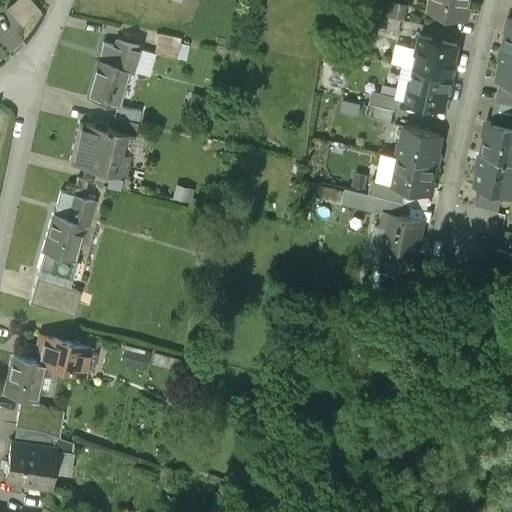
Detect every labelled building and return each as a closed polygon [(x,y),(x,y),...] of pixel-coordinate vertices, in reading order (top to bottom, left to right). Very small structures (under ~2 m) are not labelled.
[(31,0),(15,0),(7,8),(23,25),(41,10),(31,0)] [(468,0),(432,0),(430,13),(465,20),(468,0)] [(404,9),(381,5),(379,17),(401,21),(404,9)] [(379,17),(376,16),(373,29),(399,34),(401,21),(379,17)] [(511,18),(508,17),(502,47),(504,47),(511,48),(511,18)] [(457,45),(419,37),(416,55),(419,55),(416,69),(453,76),(456,61),(454,60),(457,45)] [(140,47),(117,41),(111,64),(129,69),(134,70),(140,47)] [(511,48),(504,47),(498,78),(502,78),(511,80),(511,48)] [(88,97),(119,105),(129,69),(111,64),(98,61),(88,97)] [(453,76),(416,69),(414,83),(411,83),(407,102),(445,109),(448,92),(450,91),(453,76)] [(511,80),(502,78),(498,100),(511,103),(511,80)] [(399,100),(375,96),(373,106),(397,111),(399,100)] [(511,103),(498,100),(496,113),(511,116),(511,103)] [(140,121),(116,116),(113,127),(138,133),(140,121)] [(113,127),(83,120),(74,161),(127,173),(131,153),(126,151),(130,134),(137,136),(138,133),(113,127)] [(482,153),(487,154),(511,159),(511,126),(492,122),(490,135),(486,135),(482,153)] [(440,133),(406,126),(403,143),(401,142),(398,155),(434,163),(440,133)] [(511,159),(487,154),(484,164),(480,163),(476,182),(480,183),(504,189),(510,190),(511,181),(511,159)] [(434,163),(398,155),(392,184),(430,192),(431,189),(429,189),(434,163)] [(87,178),(77,176),(73,192),(82,195),(87,178)] [(504,189),(480,183),(477,196),(501,202),(504,189)] [(60,189),(39,269),(73,278),(78,261),(74,260),(84,223),(88,224),(95,198),(82,195),(73,192),(60,189)] [(402,201),(380,196),(378,209),(386,211),(400,213),(402,201)] [(417,248),(423,218),(400,213),(386,211),(382,226),(388,228),(385,242),(417,248)] [(511,244),(500,241),(497,256),(511,260),(511,244)] [(81,289),(37,277),(30,303),(74,315),(81,289)] [(41,348),(38,360),(44,362),(84,372),(85,367),(94,369),(97,351),(90,349),(90,345),(39,333),(36,347),(41,348)] [(120,342),(118,354),(141,357),(143,345),(120,342)] [(5,392),(35,399),(44,362),(38,360),(13,355),(5,392)] [(63,407),(20,400),(16,424),(41,428),(59,434),(63,407)] [(11,439),(6,480),(51,486),(56,445),(11,439)]
